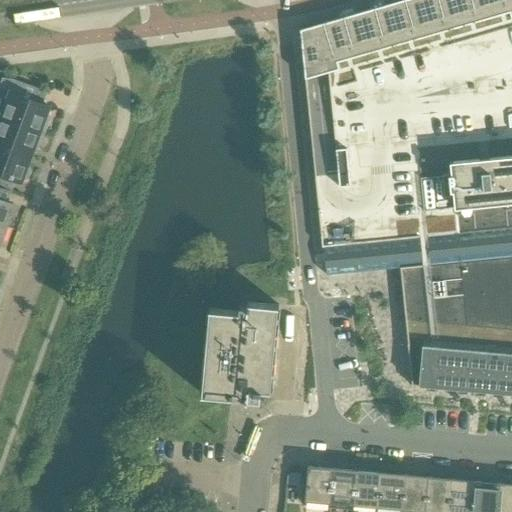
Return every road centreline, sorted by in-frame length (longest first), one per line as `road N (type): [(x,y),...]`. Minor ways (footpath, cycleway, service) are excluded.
road 1 (unclassified): [(282,0),(329,438)]
road 2 (residential): [(0,351),(97,91),(90,5)]
road 3 (residential): [(511,455),(329,438)]
